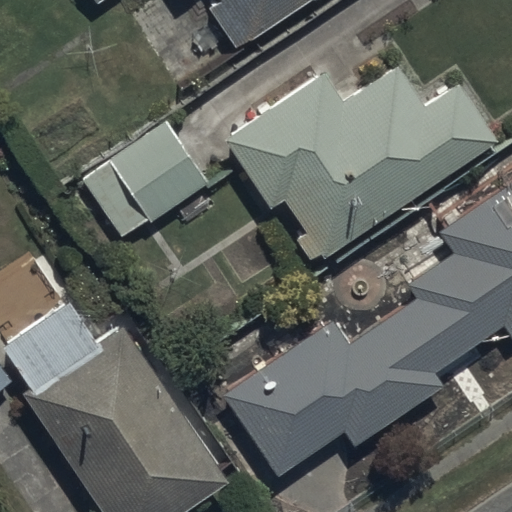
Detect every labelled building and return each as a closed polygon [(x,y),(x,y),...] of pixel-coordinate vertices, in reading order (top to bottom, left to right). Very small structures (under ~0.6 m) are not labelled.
[(294,0),(208,0),(236,40),(294,0)] [(278,187),(317,245),(492,128),(454,71),(420,93),(395,56),(339,93),(320,64),(223,129),(266,194),(278,187)] [(205,172),(160,111),(76,173),(117,229),(141,212),(145,217),(205,172)] [(330,310),(215,383),(268,466),(339,421),(346,432),(438,373),(431,361),(499,318),(504,326),(511,320),(511,168),(436,217),(452,243),(403,274),(414,291),(345,334),(330,310)] [(67,291),(0,334),(0,346),(105,511),(163,511),(223,474),(121,315),(93,333),(67,291)]
